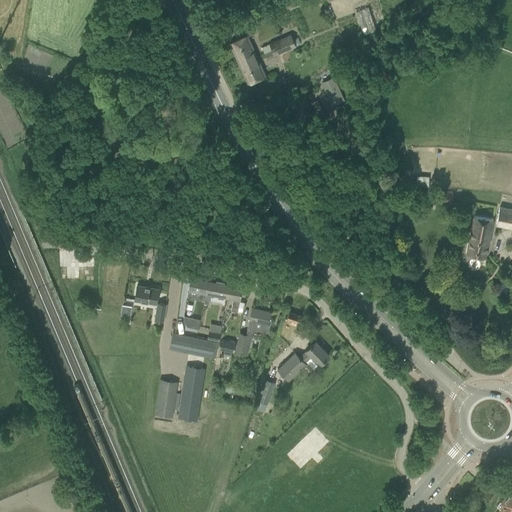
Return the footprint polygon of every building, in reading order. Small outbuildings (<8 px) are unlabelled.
[(363,12),(353,16),(359,38),(370,35),(363,12)] [(290,33),(269,43),(275,56),(296,46),(290,33)] [(230,43),(239,63),(256,55),(247,35),(230,43)] [(265,75),(256,55),(239,63),(248,83),(265,75)] [(334,75),(321,81),(332,104),(345,99),(334,75)] [(313,110),(316,116),(325,112),(322,106),(321,106),(317,99),(311,103),(314,109),(313,110)] [(299,120),(308,116),(312,114),(307,104),(294,111),(299,120)] [(441,202),(452,202),(452,191),(440,191),(441,202)] [(496,224),(511,226),(511,209),(499,207),(496,224)] [(493,219),(483,217),(474,215),(466,254),(485,257),(487,245),(488,245),(493,219)] [(69,264),(69,278),(78,278),(78,264),(69,264)] [(188,289),(187,297),(204,300),(208,277),(191,273),(188,289)] [(225,280),(208,277),(204,300),(203,303),(209,304),(210,294),(222,296),(225,280)] [(242,284),(225,280),(222,296),(233,298),(231,310),(237,311),(242,284)] [(134,299),(156,303),(158,288),(137,285),(134,299)] [(163,321),(164,313),(166,304),(158,303),(155,320),(163,321)] [(123,304),(122,315),(133,315),(133,305),(123,304)] [(251,337),(252,330),(254,331),(255,329),(268,332),(272,312),(251,308),(249,320),(247,329),(246,334),(240,333),(235,352),(243,354),(247,355),(249,345),(250,345),(251,337)] [(299,322),(301,315),(289,311),(286,318),(299,322)] [(219,340),(221,328),(209,326),(207,338),(219,340)] [(210,356),(214,341),(172,333),(169,348),(210,356)] [(233,351),(236,341),(229,340),(229,341),(220,339),(218,348),(233,351)] [(304,362),(305,361),(313,369),(318,364),(319,364),(329,354),(316,340),(305,350),(306,351),(299,357),(294,352),(277,368),(288,380),(306,363),(304,362)] [(186,365),(178,417),(196,419),(204,368),(186,365)] [(254,407),(264,411),(274,382),(265,378),(254,407)] [(176,392),(178,382),(160,379),(154,413),(172,416),(172,414),(176,415),(180,393),(176,392)] [(511,511),(511,489),(502,502),(500,501),(496,506),(500,509),(498,511),(511,511)]
